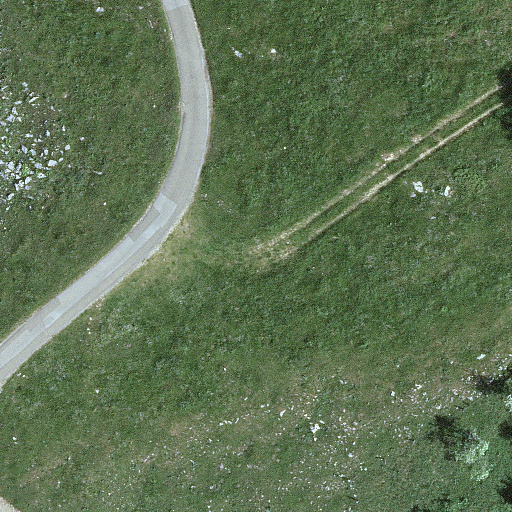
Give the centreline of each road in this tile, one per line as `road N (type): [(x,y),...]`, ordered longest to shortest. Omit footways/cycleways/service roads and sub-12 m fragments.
road 1 (track): [(58,305),(346,206),(511,82)]
road 2 (track): [(0,356),(163,210),(190,164),(199,107),(177,0)]
